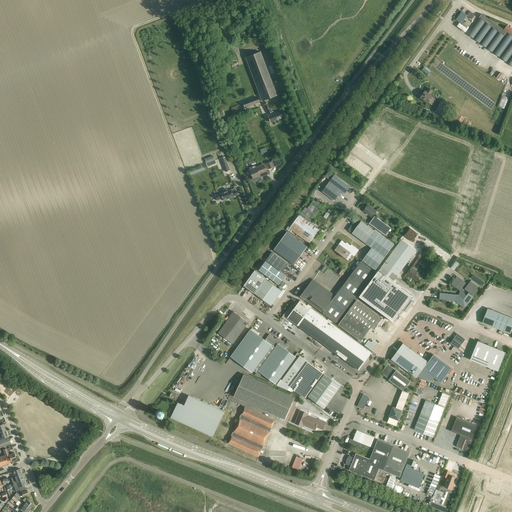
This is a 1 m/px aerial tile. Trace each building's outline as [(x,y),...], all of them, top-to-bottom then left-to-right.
[(461,10),(455,19),(460,23),(465,16),(471,21),(475,16),(469,11),(466,14),(461,10)] [(511,41),(500,58),(506,63),(511,54),(511,56),(507,63),(511,66),(511,29),(507,26),(504,30),(482,14),(479,18),(480,18),(468,35),(474,39),(485,22),(486,23),(474,39),(480,43),(492,27),(480,44),(486,48),(498,32),(499,32),(487,48),(493,53),(504,36),(505,37),(493,53),(499,58),(511,41)] [(262,101),(277,96),(260,51),(245,57),(262,101)] [(495,64),(490,71),(493,73),(498,66),(495,64)] [(430,95),(433,92),(428,89),(426,92),(425,92),(421,98),(428,104),(433,97),(430,95)] [(498,104),(507,107),(511,96),(503,92),(498,104)] [(244,108),(259,103),(257,97),(242,103),(244,108)] [(270,122),(285,117),(283,111),(275,113),(275,112),(273,113),(273,111),(271,112),(267,103),(263,105),(267,114),(270,112),(271,115),(268,116),(270,122)] [(453,125),(460,128),(465,115),(458,113),(453,125)] [(264,164),(256,167),(255,166),(254,166),(252,167),(251,168),(252,169),(249,170),(251,174),(250,175),(251,175),(253,179),(260,176),(259,175),(266,172),(264,164)] [(342,192),(344,193),(345,194),(350,187),(334,175),(322,192),(335,201),(342,192)] [(223,192),(220,194),(214,196),(216,201),(222,199),(222,201),(233,197),(237,195),(236,191),(235,188),(230,190),(227,191),(226,189),(225,189),(223,190),(222,191),(223,192)] [(299,216),(309,223),(321,207),(313,201),(306,211),(304,210),(299,216)] [(374,217),(373,216),(376,211),(368,205),(363,211),(372,218),(372,217),(373,218),(369,224),(385,236),(391,228),(375,216),(374,217)] [(319,230),(309,223),(299,216),(290,229),(309,244),(319,230)] [(371,269),(361,262),(335,297),(313,280),(300,297),(336,323),(374,272),(374,271),(375,271),(394,245),(375,231),(374,231),(356,218),(357,219),(353,224),(352,232),(353,232),(352,234),(365,243),(365,244),(372,249),(362,261),(372,268),(371,269)] [(294,265),(307,248),(287,233),(274,250),(294,265)] [(349,238),(354,243),(357,239),(351,234),(349,238)] [(354,257),(359,251),(351,245),(351,246),(347,243),(346,244),(342,241),(339,244),(341,245),(336,251),(341,255),(348,261),(352,256),(354,257)] [(272,253),(266,261),(282,273),(288,264),(272,253)] [(279,285),(286,276),(265,261),(259,270),(279,285)] [(418,282),(422,276),(412,268),(407,274),(418,282)] [(244,286),(255,294),(265,280),(266,279),(255,271),(244,286)] [(378,272),(359,297),(394,323),(413,297),(378,272)] [(473,275),(471,278),(482,286),(484,283),(473,275)] [(440,293),(439,299),(450,301),(451,299),(463,308),(466,307),(474,296),(474,297),(480,289),(470,282),(468,285),(457,277),(451,285),(460,291),(460,294),(458,295),(440,293)] [(265,280),(255,294),(271,306),(282,291),(265,280)] [(286,320),(287,318),(295,324),(307,308),(308,307),(307,306),(300,301),(299,302),(295,300),(282,318),(286,320)] [(371,328),(374,330),(381,320),(378,318),(379,318),(357,301),(339,326),(361,342),(371,328)] [(308,307),(307,308),(295,324),(318,341),(331,323),(330,323),(327,321),(310,308),(308,307)] [(511,329),(511,318),(488,309),(482,323),(510,334),(511,329)] [(234,312),(219,333),(218,333),(233,344),(248,323),(234,312)] [(318,341),(359,371),(371,353),(331,323),(318,341)] [(251,330),(231,357),(252,373),(253,371),(256,373),(255,375),(258,377),(261,376),(262,374),(276,384),(296,357),(287,351),(289,347),(277,338),(276,340),(269,335),(265,341),(251,330)] [(287,330),(285,332),(298,342),(300,340),(287,330)] [(460,344),(453,339),(452,341),(450,343),(458,349),(460,347),(465,340),(464,339),(460,344)] [(378,344),(373,341),(371,343),(368,340),(365,346),(372,351),(378,344)] [(478,341),(470,360),(498,372),(506,353),(478,341)] [(416,378),(423,369),(441,383),(452,369),(433,355),(428,362),(403,344),(391,360),(416,378)] [(500,372),(487,403),(498,408),(511,377),(507,375),(511,363),(511,355),(506,353),(498,372),(500,372)] [(281,380),(276,386),(292,392),(293,389),(294,390),(297,392),(305,398),(323,374),(313,366),(300,356),(282,381),(281,380)] [(403,391),(410,382),(388,365),(381,373),(389,379),(389,381),(403,391)] [(186,372),(184,376),(188,377),(189,374),(192,375),(194,370),(191,369),(190,373),(186,372)] [(172,385),(176,388),(177,387),(182,390),(187,384),(184,381),(185,379),(179,375),(172,385)] [(234,397),(285,420),(295,398),(244,375),(234,397)] [(324,375),(308,397),(324,409),(340,387),(324,375)] [(511,381),(501,408),(511,412),(511,381)] [(396,409),(393,408),(390,417),(392,418),(390,424),(396,427),(409,394),(403,391),(396,409)] [(177,403),(171,417),(212,436),(223,412),(188,396),(184,406),(177,403)] [(426,400),(414,430),(433,438),(444,408),(447,401),(439,398),(437,405),(426,400)] [(245,408),(228,444),(258,457),(275,421),(245,408)] [(300,411),(295,424),(302,427),(303,425),(307,427),(309,428),(310,428),(315,430),(316,427),(323,430),(326,423),(319,420),(319,421),(310,417),(309,418),(307,417),(308,414),(300,411)] [(457,418),(452,431),(451,432),(460,435),(456,445),(457,447),(467,451),(469,450),(472,441),(472,440),(477,426),(457,418)] [(6,430),(0,432),(0,439),(8,436),(6,430)] [(348,443),(358,447),(358,448),(363,450),(364,449),(368,451),(370,447),(371,447),(374,438),(357,431),(354,437),(353,440),(350,439),(348,443)] [(0,448),(2,447),(11,444),(9,437),(0,440),(0,448)] [(378,440),(377,440),(370,459),(356,454),(354,458),(350,456),(348,457),(347,459),(348,459),(347,461),(346,461),(346,463),(346,465),(351,466),(349,471),(374,481),(379,469),(400,477),(410,453),(378,440)] [(13,449),(11,444),(2,447),(5,455),(8,463),(11,462),(17,460),(14,453),(12,454),(10,450),(13,449)] [(8,463),(5,455),(1,457),(0,454),(0,457),(3,465),(8,463)] [(419,489),(421,483),(425,474),(406,467),(402,476),(400,482),(419,489)] [(22,474),(20,469),(10,473),(11,474),(13,473),(15,477),(22,474)] [(450,472),(447,471),(444,477),(447,478),(444,487),(452,490),(457,478),(449,475),(450,472)] [(14,484),(17,483),(24,480),(22,474),(15,477),(12,478),(14,484)] [(24,486),(26,485),(24,480),(17,483),(14,484),(13,484),(16,492),(20,490),(20,492),(26,489),(24,486)] [(25,503),(24,505),(30,510),(33,505),(24,498),(23,500),(25,503)] [(511,511),(511,499),(508,498),(502,511),(511,511)] [(447,511),(448,509),(444,508),(431,502),(429,506),(443,511),(447,511)] [(23,511),(28,511),(30,510),(24,505),(20,503),(17,507),(23,511)]
